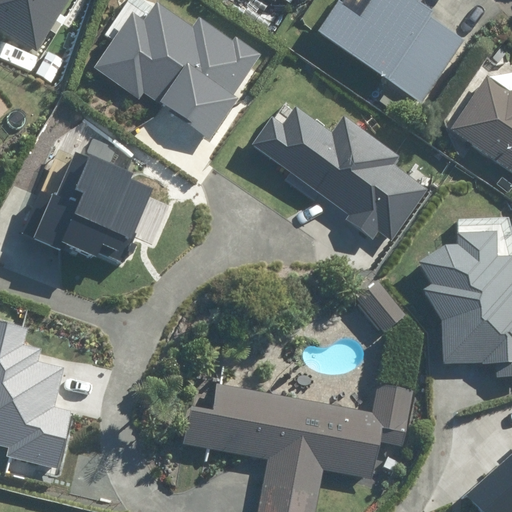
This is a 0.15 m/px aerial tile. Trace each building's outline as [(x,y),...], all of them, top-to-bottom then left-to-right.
[(0,0),(0,29),(38,53),(70,0),(0,0)] [(316,39),(421,109),(463,45),(429,22),(432,18),(416,7),(421,0),(373,0),(359,22),(337,7),(316,39)] [(133,12),(94,69),(139,100),(144,92),(212,139),(240,99),(233,94),(260,54),(236,38),(233,42),(198,17),(191,28),(156,3),(144,20),(133,12)] [(485,80),(449,134),(511,176),(511,96),(509,97),(485,80)] [(345,222),(370,239),(377,230),(391,240),(428,188),(392,163),(396,156),(341,117),(331,132),(296,108),(285,124),(274,117),(253,147),(350,215),(345,222)] [(24,233),(61,250),(66,240),(120,265),(133,237),(155,247),(173,207),(149,196),(153,188),(132,179),(133,176),(75,149),(47,210),(37,205),(24,233)] [(422,291),(441,319),(444,363),(493,361),(494,377),(511,376),(511,255),(497,256),(496,232),(457,234),(458,244),(445,244),(419,262),(433,283),(422,291)] [(378,287),(356,305),(384,337),(405,319),(378,287)] [(5,455),(58,468),(72,410),(55,406),(64,369),(36,362),(40,347),(25,344),(29,327),(0,320),(0,444),(7,446),(5,455)] [(183,449),(265,464),(256,511),(314,511),(322,475),(372,484),(378,448),(402,452),(412,395),(377,389),(372,417),(215,388),(210,417),(189,413),(183,449)] [(511,511),(511,453),(466,495),(480,511),(511,511)]
